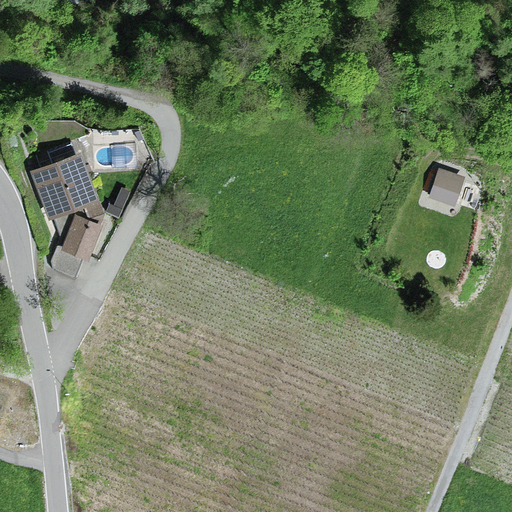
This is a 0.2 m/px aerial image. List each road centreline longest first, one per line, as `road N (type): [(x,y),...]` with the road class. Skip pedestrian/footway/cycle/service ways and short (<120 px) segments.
road 1 (residential): [(0,68),(135,98),(162,111),(171,128),(163,168),(53,364),(41,369)]
road 2 (residential): [(432,511),(511,304)]
road 3 (tertiary): [(0,200),(41,369)]
road 4 (tertiary): [(41,369),(59,511)]
